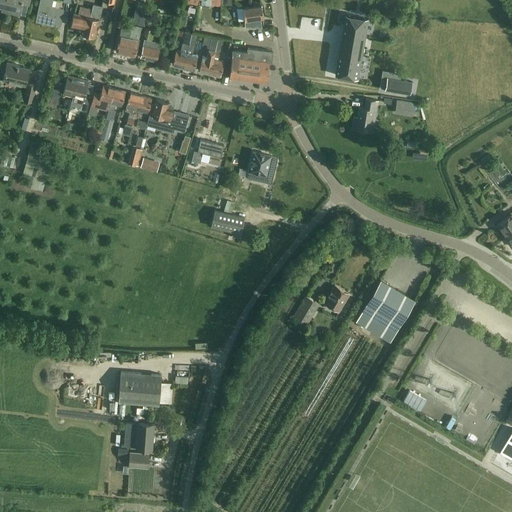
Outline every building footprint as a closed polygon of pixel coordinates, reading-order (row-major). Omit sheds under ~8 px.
[(0,0),(0,6),(3,7),(3,6),(7,7),(6,11),(20,15),(22,3),(28,5),(29,0),(0,0)] [(64,10),(52,8),(53,0),(41,0),(37,20),(48,23),(49,20),(61,23),(64,10)] [(96,37),(100,19),(103,7),(94,5),(93,10),(81,7),(79,14),(75,13),(72,26),(82,28),(81,33),(83,34),(83,36),(87,37),(88,35),(96,37)] [(245,20),(263,18),(261,5),(243,8),(245,20)] [(141,9),(137,24),(144,26),(148,11),(141,9)] [(345,15),(335,75),(357,78),(368,19),(345,15)] [(122,27),(116,51),(135,55),(139,38),(141,27),(132,25),(131,29),(122,27)] [(183,67),(191,33),(185,31),(180,51),(176,50),(172,64),(183,67)] [(198,55),(192,54),(196,34),(191,33),(183,67),(194,69),(198,55)] [(204,36),(202,44),(207,45),(207,48),(208,48),(210,40),(211,37),(204,35),(204,36)] [(209,73),(217,38),(211,37),(210,40),(208,48),(206,57),(202,56),(198,70),(209,73)] [(221,42),(217,41),(218,38),(217,38),(209,73),(221,75),(224,61),(218,60),(219,57),(218,56),(221,42)] [(156,60),(159,49),(160,43),(144,39),(140,57),(156,60)] [(229,49),(223,75),(229,76),(267,81),(269,63),(271,63),(273,51),(248,48),(247,52),(233,50),(229,49)] [(16,64),(7,62),(3,80),(25,85),(29,69),(16,66),(16,64)] [(398,62),(398,71),(406,71),(407,63),(398,62)] [(73,96),(78,78),(67,75),(63,93),(73,96)] [(387,77),(385,90),(409,94),(412,82),(400,80),(387,77)] [(71,104),(81,106),(80,110),(86,111),(90,97),(84,95),(88,81),(78,78),(73,96),(71,104)] [(27,84),(24,100),(32,102),(35,85),(27,84)] [(111,101),(114,87),(103,84),(101,94),(94,92),(89,111),(96,113),(98,106),(108,109),(111,101)] [(122,104),(125,90),(114,87),(111,101),(108,109),(106,118),(113,120),(115,110),(113,110),(115,102),(122,104)] [(57,104),(61,91),(54,89),(51,102),(57,104)] [(134,118),(140,95),(129,92),(125,105),(126,105),(125,109),(129,110),(126,123),(132,125),(134,118)] [(140,95),(134,118),(136,119),(137,117),(141,118),(143,110),(148,111),(152,98),(140,95)] [(354,115),(351,128),(370,131),(373,132),(378,100),(375,100),(366,98),(364,107),(359,106),(358,116),(354,115)] [(397,98),(395,112),(412,115),(415,101),(397,98)] [(147,122),(146,124),(173,132),(174,128),(184,131),(188,114),(173,110),(173,108),(167,106),(169,102),(156,99),(154,104),(152,103),(147,122)] [(41,105),(39,113),(45,114),(47,107),(41,105)] [(106,118),(102,132),(109,134),(113,120),(106,118)] [(146,125),(147,122),(138,120),(136,126),(145,129),(146,125)] [(200,139),(197,150),(221,156),(223,144),(200,139)] [(23,173),(50,180),(57,156),(40,151),(42,144),(32,141),(23,173)] [(10,157),(22,159),(24,148),(11,146),(10,157)] [(135,165),(140,148),(132,146),(128,163),(135,165)] [(148,158),(165,162),(167,151),(151,148),(148,158)] [(194,151),(192,161),(199,162),(201,153),(194,151)] [(271,183),(277,158),(270,156),(270,155),(253,151),(247,177),(271,183)] [(143,159),(140,167),(156,171),(158,164),(146,160),(143,159)] [(226,194),(238,197),(241,185),(229,182),(226,194)] [(245,216),(214,209),(211,226),(241,232),(245,216)] [(507,238),(511,234),(511,214),(497,224),(507,238)] [(280,238),(286,232),(277,224),(271,230),(280,238)] [(433,244),(431,252),(437,253),(439,246),(433,244)] [(446,262),(450,250),(441,247),(437,259),(446,262)] [(380,279),(355,320),(390,341),(415,299),(380,279)] [(324,302),(339,311),(349,293),(335,285),(324,302)] [(319,304),(305,295),(293,316),(307,325),(319,304)] [(453,339),(458,329),(453,326),(448,336),(453,339)] [(109,361),(109,353),(99,353),(99,361),(109,361)] [(138,363),(139,355),(119,353),(118,361),(138,363)] [(161,382),(161,374),(120,371),(118,401),(159,404),(159,402),(171,403),(173,383),(161,382)] [(409,390),(403,400),(420,410),(426,400),(409,390)] [(125,422),(123,446),(136,447),(136,448),(152,449),(154,424),(138,423),(125,422)] [(118,456),(128,457),(129,449),(118,448),(118,456)] [(129,466),(147,467),(148,454),(130,452),(129,466)]
